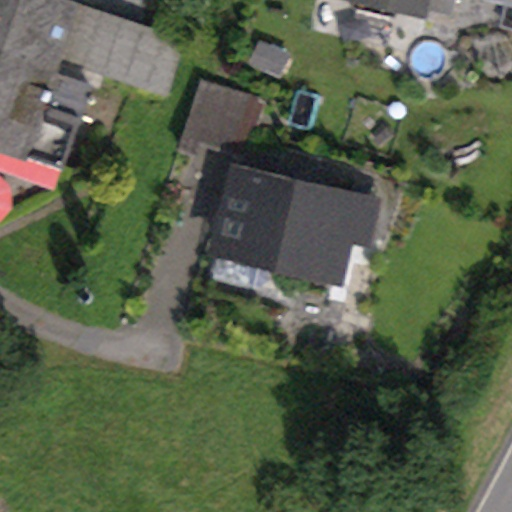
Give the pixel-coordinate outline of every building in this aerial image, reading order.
[(96,72),(167,96),(184,47),(47,0),(0,0),(0,147),(63,169),(96,72)] [(423,0),(374,0),(421,11),(423,0)] [(423,0),(421,11),(453,17),(456,0),(423,0)] [(196,156),(200,142),(237,154),(254,100),(202,84),(180,151),(196,156)] [(247,161),(245,172),(238,171),(220,247),(221,248),(262,257),(336,275),(346,234),(364,239),(373,204),(316,188),(318,178),(247,161)] [(221,248),(214,277),(255,287),(262,257),(221,248)]
